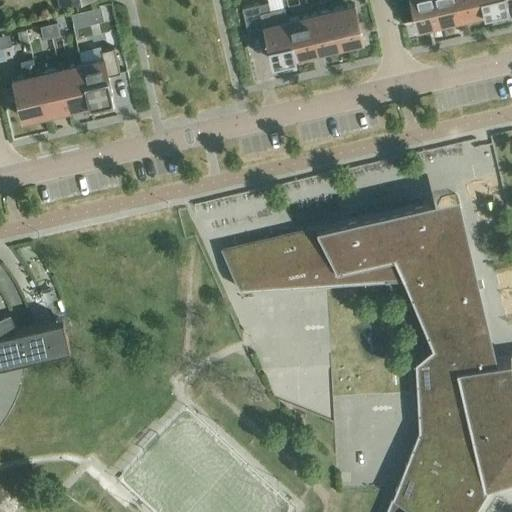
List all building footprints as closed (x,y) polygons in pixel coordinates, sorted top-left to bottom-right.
[(440,22),(435,0),(410,0),(417,27),(440,22)] [(458,0),(435,0),(440,22),(462,17),(458,0)] [(481,0),(458,0),(462,17),(485,12),(481,0)] [(506,0),(481,0),(485,12),(508,6),(506,0)] [(295,55),(287,20),(284,7),(271,10),(269,1),(242,7),(247,31),(264,27),(272,61),(295,55)] [(354,4),(331,10),(340,45),(363,40),(354,4)] [(331,10),(309,15),(317,50),(340,45),(331,10)] [(88,25),(85,11),(72,14),(75,27),(88,25)] [(309,15),(287,20),(295,55),(317,50),(309,15)] [(56,21),(48,23),(51,36),(59,34),(56,21)] [(51,36),(48,23),(40,25),(43,38),(51,36)] [(17,31),(20,44),(29,41),(26,29),(17,31)] [(103,57),(81,63),(90,102),(113,97),(108,75),(120,72),(114,48),(101,50),(103,57)] [(81,63),(58,68),(68,107),(90,102),(81,63)] [(58,68),(36,73),(45,112),(68,107),(58,68)] [(45,112),(36,73),(13,78),(22,118),(45,112)] [(419,430),(410,452),(429,464),(435,455),(469,476),(473,469),(475,470),(480,469),(483,485),(511,478),(511,353),(494,358),(469,251),(425,203),(222,250),(240,288),(404,280),(432,346),(415,362),(419,430)] [(0,417),(6,409),(14,393),(20,376),(23,358),(70,347),(63,318),(16,328),(10,311),(0,314),(0,417)] [(429,464),(410,452),(385,511),(466,511),(483,485),(480,469),(475,470),(473,469),(469,476),(435,455),(429,464)]
